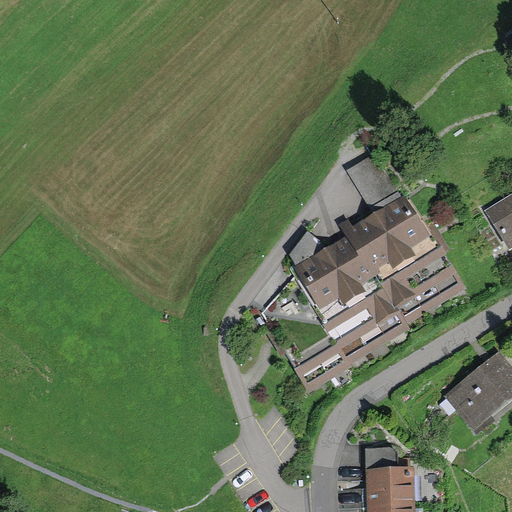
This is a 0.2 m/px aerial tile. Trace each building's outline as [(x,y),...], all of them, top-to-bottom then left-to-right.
[(370,205),(395,191),(376,158),(351,173),(370,205)] [(511,199),(490,212),(511,247),(511,246),(511,199)] [(265,315),(309,390),(349,366),(347,362),(405,328),(402,323),(462,288),(430,234),(426,236),(405,200),(346,234),(350,241),(296,273),(265,315)] [(511,376),(498,359),(450,398),(474,428),(511,397),(511,376)] [(369,473),(369,508),(413,507),(412,472),(369,473)]
